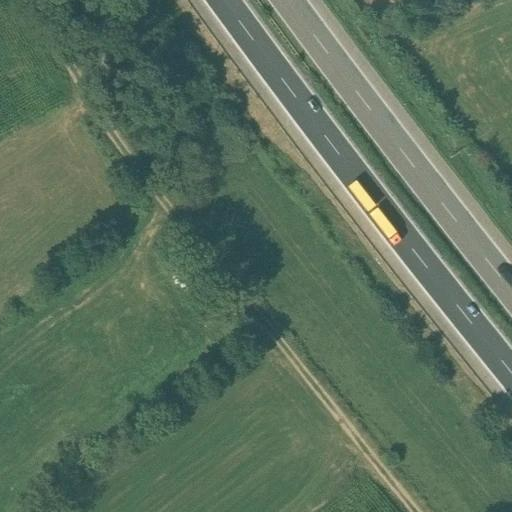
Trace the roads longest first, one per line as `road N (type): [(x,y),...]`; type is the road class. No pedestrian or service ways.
road 1 (track): [(415,511),(110,137),(31,0)]
road 2 (motorway): [(217,0),(404,252),(511,382)]
road 3 (motorway): [(511,279),(295,0)]
